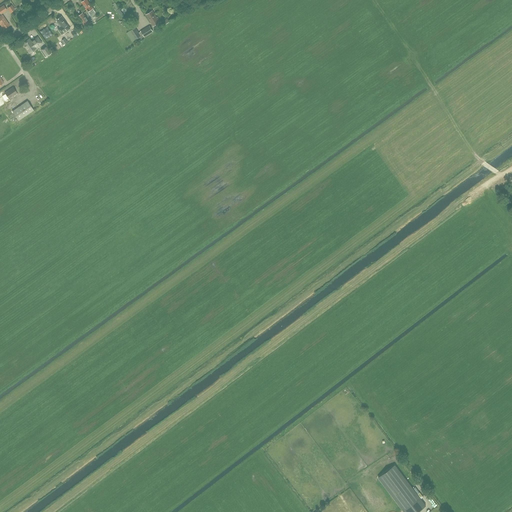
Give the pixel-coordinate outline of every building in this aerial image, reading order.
[(96,13),(87,0),(85,0),(82,2),(88,10),(90,8),(92,10),(88,13),(91,16),(96,13)] [(157,18),(152,11),(146,14),(153,26),(160,21),(157,18)] [(85,27),(90,23),(83,13),(78,16),(85,27)] [(9,25),(2,15),(0,16),(0,24),(4,29),(9,25)] [(63,34),(70,29),(61,16),(57,20),(59,22),(57,23),(60,27),(59,28),(63,34)] [(144,36),(152,31),(149,26),(141,31),(144,36)] [(135,39),(140,36),(134,27),(130,30),(135,39)] [(42,43),(38,37),(33,41),(32,42),(29,39),(22,44),(24,47),(25,47),(29,53),(36,49),(35,47),(38,46),(42,43)] [(46,56),(51,53),(47,47),(42,50),(46,56)] [(9,99),(17,94),(13,88),(4,93),(9,99)] [(18,121),(33,110),(27,101),(12,112),(18,121)] [(404,511),(417,511),(426,506),(395,465),(378,478),(404,511)]
